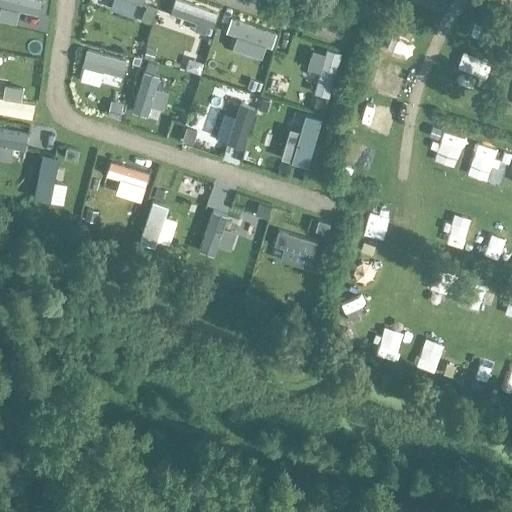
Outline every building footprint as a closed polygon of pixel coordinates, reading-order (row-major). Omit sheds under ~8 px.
[(41,0),(0,0),(0,6),(39,14),(41,0)] [(215,13),(173,0),(170,11),(212,24),(215,13)] [(147,10),(143,21),(150,24),(153,13),(147,10)] [(466,17),(462,36),(495,43),(499,24),(466,17)] [(273,34),(228,20),(224,33),(269,47),(273,34)] [(190,26),(188,37),(211,42),(214,31),(190,26)] [(379,48),(402,53),(406,31),(383,26),(379,48)] [(107,33),(103,54),(126,58),(131,30),(121,28),(119,35),(107,33)] [(146,48),(144,57),(153,59),(155,50),(146,48)] [(119,75),(123,62),(88,51),(83,64),(119,75)] [(337,57),(322,52),(308,95),(324,99),(337,57)] [(481,79),(487,62),(469,56),(463,72),(481,79)] [(140,59),(133,57),(131,64),(138,66),(140,59)] [(197,87),(201,65),(183,61),(179,83),(197,87)] [(147,62),(144,70),(154,73),(158,64),(147,62)] [(157,74),(144,70),(130,117),(143,120),(157,74)] [(250,79),(247,88),(254,91),(257,82),(250,79)] [(0,98),(0,114),(31,120),(34,106),(0,98)] [(316,98),(313,109),(321,111),(324,99),(316,98)] [(261,99),(258,109),(266,112),(269,101),(261,99)] [(237,152),(252,105),(239,101),(224,148),(237,152)] [(114,102),(109,116),(117,119),(122,105),(114,102)] [(316,122),(301,117),(286,164),(302,169),(316,122)] [(192,143),(196,131),(185,127),(181,140),(192,143)] [(27,135),(0,129),(0,147),(24,152),(27,135)] [(443,131),(441,141),(469,146),(471,137),(443,131)] [(496,165),(502,148),(480,142),(475,159),(496,165)] [(346,161),(370,166),(373,147),(349,143),(346,161)] [(66,147),(64,157),(76,159),(78,150),(66,147)] [(30,196),(50,202),(63,159),(43,154),(30,196)] [(142,190),(147,174),(109,163),(105,179),(142,190)] [(156,188),(153,197),(161,200),(164,191),(156,188)] [(266,219),(270,207),(259,203),(255,215),(266,219)] [(166,208),(152,204),(139,245),(154,250),(166,208)] [(86,209),(83,218),(95,222),(97,212),(86,209)] [(229,217),(214,213),(201,256),(217,261),(229,217)] [(318,221),(315,230),(326,233),(329,224),(318,221)] [(457,242),(475,245),(479,224),(460,221),(457,242)] [(362,240),(382,245),(386,229),(366,224),(362,240)] [(316,242),(276,230),(271,248),(310,259),(316,242)] [(363,241),(360,250),(369,253),(372,244),(363,241)] [(432,290),(456,295),(461,272),(437,267),(432,290)] [(320,286),(280,275),(274,299),(314,310),(320,286)] [(490,383),(511,390),(511,370),(496,365),(490,383)]
